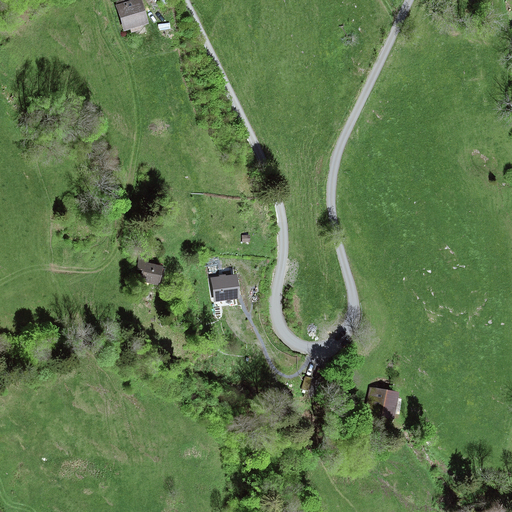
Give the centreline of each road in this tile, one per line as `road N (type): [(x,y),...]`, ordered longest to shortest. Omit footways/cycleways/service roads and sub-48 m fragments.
road 1 (unclassified): [(409,0),(334,170),(331,214),(355,317),(325,347),(283,330),(277,311),(284,223),(269,175),(183,0)]
road 2 (track): [(105,0),(136,91),(134,161),(114,253),(93,270),(51,268)]
